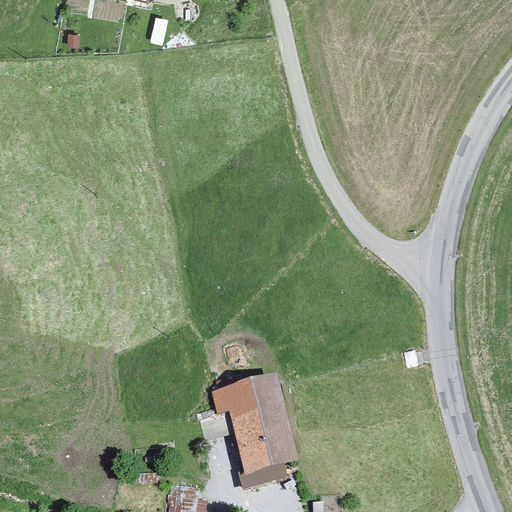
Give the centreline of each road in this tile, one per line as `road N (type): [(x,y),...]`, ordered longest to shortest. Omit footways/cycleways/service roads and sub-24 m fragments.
road 1 (unclassified): [(440,266),(402,259),(360,228),(317,164),(279,0)]
road 2 (unclassified): [(486,511),(446,363),(440,266)]
road 3 (unclassified): [(440,266),(480,127),(511,80)]
